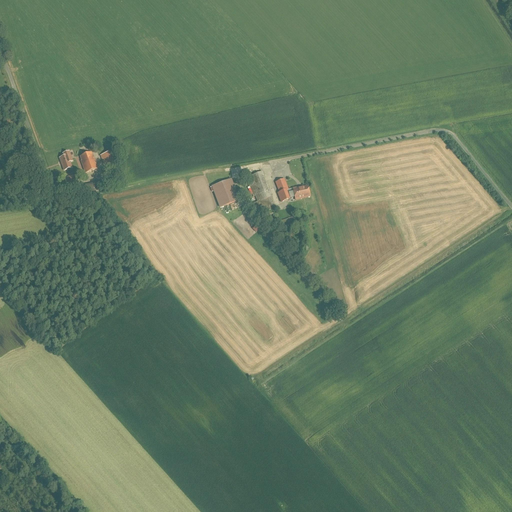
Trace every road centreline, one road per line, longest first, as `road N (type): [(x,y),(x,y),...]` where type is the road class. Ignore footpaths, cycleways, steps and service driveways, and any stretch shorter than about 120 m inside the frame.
road 1 (unclassified): [(511,205),(442,130),(258,163)]
road 2 (track): [(258,163),(52,203),(47,182)]
road 3 (unclassified): [(47,182),(0,52)]
